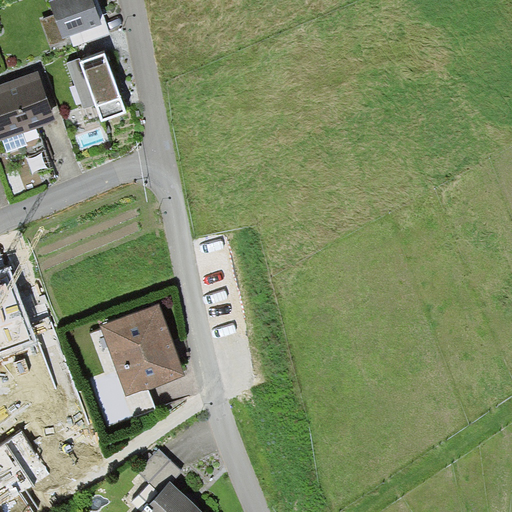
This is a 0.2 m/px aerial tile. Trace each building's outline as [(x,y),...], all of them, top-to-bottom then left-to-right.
[(98,0),(52,0),(57,14),(41,20),(50,45),(66,39),(64,33),(68,31),(73,45),(109,33),(98,0)] [(39,69),(0,84),(0,135),(7,154),(29,146),(24,133),(58,120),(39,69)] [(9,267),(0,270),(0,357),(38,343),(9,267)] [(159,303),(98,325),(116,373),(132,419),(158,410),(149,385),(185,372),(159,303)] [(48,475),(20,432),(0,444),(0,491),(7,502),(48,475)] [(163,494),(145,511),(203,511),(176,484),(188,473),(163,449),(140,471),(163,494)]
